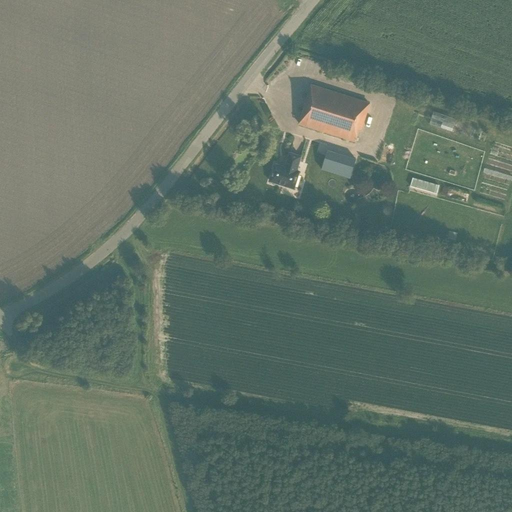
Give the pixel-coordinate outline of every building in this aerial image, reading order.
[(356,142),(360,130),(362,130),(370,104),(311,86),(299,124),(356,142)] [(430,125),(453,133),(457,120),(434,113),(430,125)] [(357,160),(328,151),(324,163),(339,167),(336,175),(351,179),(357,160)] [(295,190),(300,172),(297,172),(302,157),(290,154),(286,168),(276,165),(271,182),(295,190)] [(411,188),(437,195),(439,187),(413,180),(411,188)] [(446,246),(454,248),(457,234),(449,232),(446,246)]
